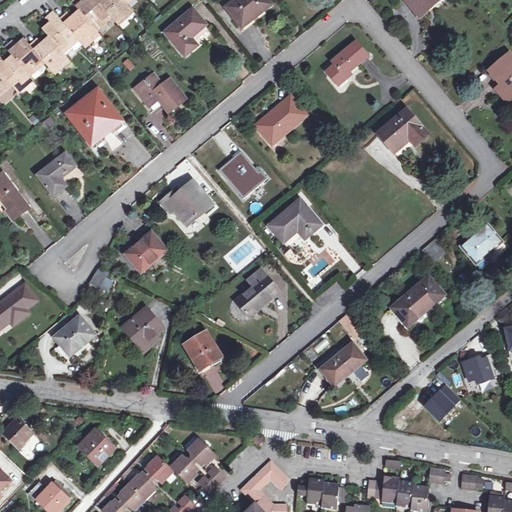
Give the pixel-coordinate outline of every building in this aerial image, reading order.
[(101,0),(99,2),(96,0),(86,0),(85,1),(86,3),(84,5),(79,0),(75,0),(73,2),(81,11),(73,18),(74,19),(72,21),(67,15),(61,20),(54,12),(48,17),(49,17),(54,24),(52,26),(51,24),(44,30),(46,33),(38,39),(44,46),(41,48),(40,46),(35,51),(25,40),(18,46),(20,48),(18,50),(12,43),(7,48),(14,57),(6,64),(8,65),(6,67),(0,60),(0,91),(2,90),(5,93),(13,86),(19,93),(27,87),(24,84),(32,77),(31,76),(39,70),(36,67),(44,61),(46,63),(53,72),(61,66),(63,68),(71,62),(64,54),(62,51),(69,45),(72,48),(80,41),(86,49),(94,42),(91,39),(99,32),(98,31),(105,25),(103,22),(110,15),(113,18),(117,23),(125,16),(127,19),(135,13),(128,5),(126,2),(128,0),(101,0)] [(271,6),(267,0),(237,0),(227,8),(240,25),(254,14),(257,17),(271,6)] [(441,0),(404,0),(420,18),(441,0)] [(207,25),(193,9),(165,33),(186,57),(198,46),(192,39),(207,25)] [(103,22),(105,25),(113,18),(110,15),(103,22)] [(125,16),(117,23),(119,26),(127,19),(125,16)] [(91,39),(94,42),(102,36),(99,32),(91,39)] [(369,56),(357,42),(333,62),(335,64),(327,72),(339,86),(348,79),(345,76),(349,73),(369,56)] [(62,51),(64,54),(72,48),(69,45),(62,51)] [(511,57),(510,55),(490,72),(502,86),(497,91),(505,100),(511,94),(511,93),(511,57)] [(130,59),(124,62),(129,71),(135,68),(130,59)] [(36,67),(39,70),(46,63),(44,61),(36,67)] [(61,66),(53,72),(56,75),(63,68),(61,66)] [(170,113),(186,100),(170,80),(161,87),(159,85),(161,84),(154,75),(146,83),(147,85),(143,89),(141,87),(137,91),(150,108),(160,100),(170,113)] [(24,84),(27,87),(34,80),(32,77),(24,84)] [(126,126),(99,91),(68,115),(96,150),(126,126)] [(307,116),(291,97),(257,127),(273,145),(307,116)] [(429,135),(408,111),(380,135),(393,151),(409,137),(416,145),(429,135)] [(241,152),(219,171),(244,200),(268,179),(261,171),(259,173),(241,152)] [(77,167),(67,153),(38,175),(55,197),(69,187),(62,179),(77,167)] [(31,209),(5,174),(0,177),(0,198),(0,199),(9,211),(8,212),(14,221),(31,209)] [(214,205),(194,182),(178,195),(175,192),(162,202),(172,213),(174,211),(188,226),(204,212),(205,213),(214,205)] [(321,226),(301,201),(271,227),(285,243),(299,231),(306,226),(312,234),(321,226)] [(504,243),(489,225),(463,247),(478,265),(504,243)] [(306,226),(299,231),(306,239),(312,234),(306,226)] [(166,252),(152,235),(128,255),(143,272),(166,252)] [(423,251),(434,264),(448,253),(437,239),(423,251)] [(99,269),(91,284),(100,290),(110,273),(99,269)] [(396,307),(425,282),(415,270),(386,295),(396,307)] [(256,288),(268,279),(261,271),(249,281),(256,288)] [(445,296),(430,278),(425,282),(396,307),(392,310),(400,320),(408,313),(415,322),(445,296)] [(280,293),(268,279),(256,288),(239,302),(251,316),(280,293)] [(18,296),(28,288),(26,285),(15,293),(18,296)] [(28,310),(39,302),(28,288),(18,296),(15,293),(0,304),(0,330),(11,322),(14,326),(30,313),(28,310)] [(317,301),(323,308),(330,302),(324,295),(317,301)] [(164,330),(147,310),(124,328),(141,349),(164,330)] [(408,313),(400,320),(408,329),(415,322),(408,313)] [(347,315),(341,320),(352,334),(359,328),(347,315)] [(96,335),(80,317),(56,338),(68,353),(74,354),(96,335)] [(223,357),(208,333),(186,347),(201,371),(223,357)] [(367,360),(354,344),(321,370),(335,387),(367,360)] [(475,360),(463,364),(466,374),(470,383),(476,381),(478,386),(497,379),(495,373),(501,371),(496,354),(486,357),(487,360),(481,363),(480,360),(476,361),(475,360)] [(470,383),(466,374),(462,375),(469,395),(479,391),(478,386),(476,381),(470,383)] [(447,389),(441,395),(454,408),(460,401),(447,389)] [(440,394),(427,408),(441,422),(454,408),(441,395),(440,394)] [(20,418),(6,433),(21,448),(35,433),(20,418)] [(95,432),(79,448),(99,467),(116,450),(107,442),(106,443),(95,432)] [(257,436),(252,441),(258,447),(263,441),(257,436)] [(191,454),(190,454),(192,456),(191,457),(198,464),(197,464),(202,468),(205,465),(206,466),(216,456),(202,443),(201,444),(199,441),(197,439),(194,439),(186,447),(186,449),(189,451),(191,454)] [(149,468),(146,471),(150,476),(151,475),(158,482),(159,481),(161,483),(172,472),(158,457),(149,466),(149,468)] [(174,470),(185,459),(183,457),(172,468),(174,470)] [(185,459),(174,470),(187,484),(197,475),(196,474),(200,471),(195,466),(194,467),(188,460),(187,460),(185,459)] [(271,461),(241,491),(255,505),(248,511),(286,511),(286,506),(274,505),(260,491),(271,481),(281,491),(288,484),(288,478),(271,461)] [(401,471),(402,463),(385,461),(385,469),(401,471)] [(226,478),(220,472),(216,468),(209,475),(215,481),(216,480),(220,484),(226,478)] [(445,474),(446,471),(438,470),(432,470),(430,485),(437,485),(444,486),(444,482),(445,474)] [(172,472),(161,483),(163,485),(174,474),(172,472)] [(139,476),(130,485),(144,499),(155,488),(154,486),(154,485),(148,478),(143,473),(140,476),(139,476)] [(0,474),(0,495),(12,484),(6,478),(4,479),(0,474)] [(469,491),(476,492),(477,477),(463,475),(463,476),(461,490),(469,491)] [(369,481),(368,491),(368,498),(375,499),(382,500),(390,501),(390,503),(397,504),(399,482),(392,481),(392,478),(384,477),(384,482),(377,482),(369,481)] [(211,485),(212,484),(206,478),(199,485),(203,489),(210,494),(215,489),(211,485)] [(299,487),(298,496),(308,497),(308,502),(315,503),(315,506),(323,507),(325,484),(326,481),(318,480),(317,483),(310,482),(306,482),(302,482),(301,487),(299,487)] [(52,486),(69,502),(72,498),(56,482),(52,486)] [(399,482),(397,504),(405,505),(405,508),(412,509),(414,487),(407,486),(407,483),(399,482)] [(40,484),(30,494),(49,511),(58,511),(69,502),(52,486),(47,491),(40,484)] [(325,484),(323,507),(329,507),(329,510),(337,511),(338,503),(346,504),(347,489),(339,488),(332,487),(333,484),(325,484)] [(121,495),(118,498),(122,503),(123,503),(130,510),(131,510),(132,511),(144,499),(130,485),(120,495),(121,495)] [(113,487),(104,497),(107,500),(116,490),(113,487)] [(414,487),(412,509),(419,510),(418,511),(426,511),(429,491),(422,491),(422,487),(414,487)] [(144,499),(146,501),(158,490),(155,488),(144,499)] [(191,511),(197,507),(191,501),(187,497),(180,504),(186,510),(187,509),(189,511),(191,511)] [(489,499),(487,511),(503,511),(505,501),(505,498),(491,497),(489,497),(489,499)] [(144,499),(132,511),(133,511),(135,511),(146,501),(144,499)] [(126,511),(120,506),(120,505),(116,500),(113,503),(112,503),(102,511),(126,511)] [(503,511),(511,511),(511,504),(511,502),(511,501),(505,501),(503,511)]
